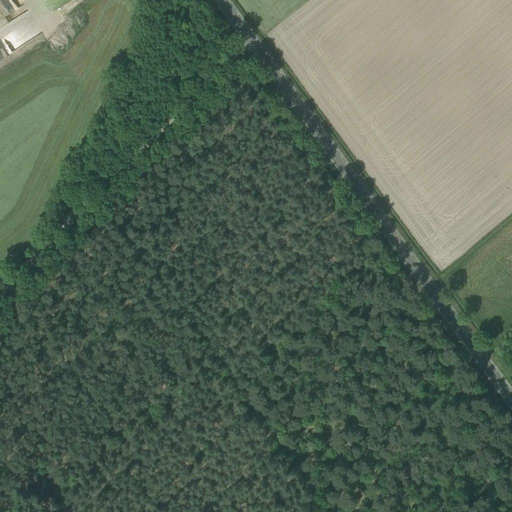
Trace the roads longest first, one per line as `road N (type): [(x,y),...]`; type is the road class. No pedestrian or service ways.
road 1 (secondary): [(511,398),(221,0)]
road 2 (track): [(330,511),(97,198)]
road 3 (track): [(250,40),(97,198)]
road 4 (track): [(97,198),(0,294)]
